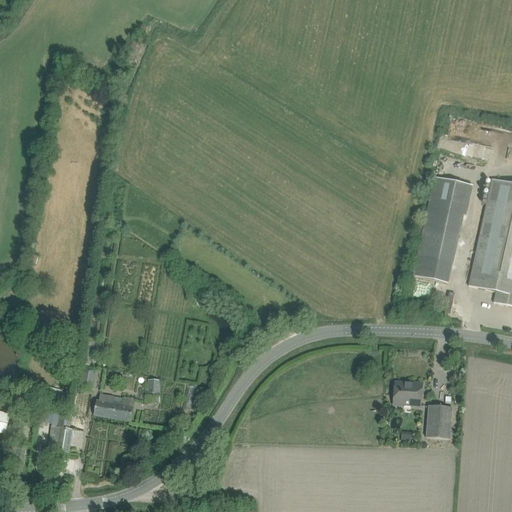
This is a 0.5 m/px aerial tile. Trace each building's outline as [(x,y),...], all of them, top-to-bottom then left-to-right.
[(413,277),(448,285),(470,187),(435,179),(413,277)] [(511,185),(492,181),(469,287),(496,293),(494,304),(511,308),(511,185)] [(56,298),(78,301),(80,289),(57,286),(56,298)] [(455,295),(449,293),(444,315),(450,316),(455,295)] [(79,390),(93,392),(97,368),(82,366),(79,390)] [(57,380),(57,388),(70,389),(70,381),(57,380)] [(394,406),(421,407),(423,385),(395,383),(394,406)] [(160,403),(160,386),(147,386),(146,402),(160,403)] [(108,404),(97,402),(94,416),(131,422),(135,400),(124,399),(124,400),(109,397),(108,404)] [(429,407),(426,439),(450,441),(453,409),(429,407)] [(42,411),(41,423),(52,425),(54,413),(42,411)] [(0,412),(0,431),(6,433),(10,415),(0,412)] [(59,414),(57,428),(70,430),(72,416),(59,414)] [(84,439),(88,423),(77,420),(74,437),(84,439)] [(48,452),(69,455),(73,431),(51,428),(48,452)]
